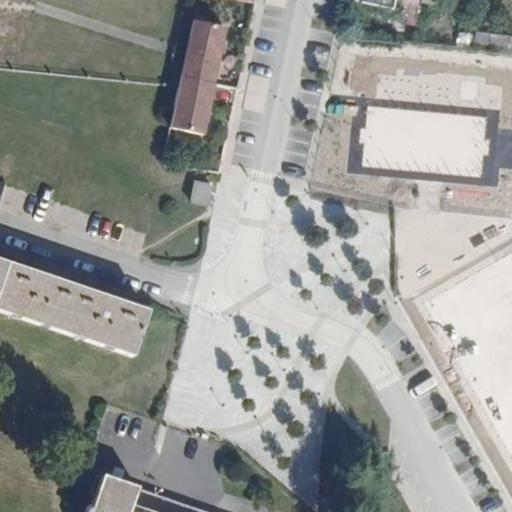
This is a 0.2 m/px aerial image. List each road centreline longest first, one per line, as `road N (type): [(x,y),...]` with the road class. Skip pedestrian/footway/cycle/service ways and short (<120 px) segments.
road 1 (residential): [(238,308),(342,333),(384,373),(460,511)]
road 2 (residential): [(301,0),(238,308)]
road 3 (residential): [(0,229),(238,308)]
road 4 (residential): [(238,308),(197,441)]
